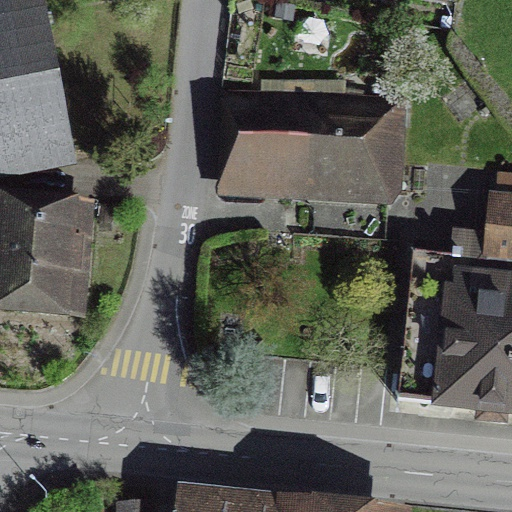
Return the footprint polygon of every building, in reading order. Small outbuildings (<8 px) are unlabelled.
[(41,7),(0,14),(0,159),(65,148),(41,7)] [(390,117),(233,103),(227,181),(383,194),(390,117)] [(511,200),(495,199),(486,276),(426,269),(412,398),(511,409),(511,200)] [(79,217),(0,207),(0,300),(68,308),(79,217)] [(327,511),(185,500),(184,511),(327,511)] [(144,511),(144,503),(113,507),(114,511),(144,511)]
